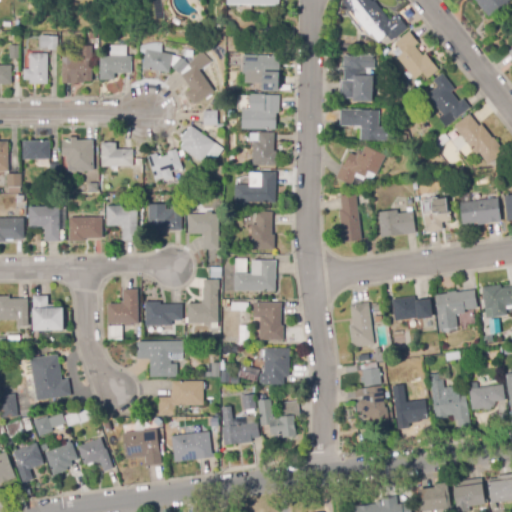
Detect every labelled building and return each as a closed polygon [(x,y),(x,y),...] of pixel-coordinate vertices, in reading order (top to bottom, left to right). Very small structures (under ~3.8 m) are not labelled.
[(379,43),(372,34),(369,36),(357,20),(355,22),(346,11),(348,9),(343,2),(345,0),(370,0),(372,2),(374,1),(390,21),(397,15),(408,28),(392,42),(387,36),(379,43)] [(509,0),(489,17),(475,0),(509,0)] [(415,80),(397,58),(403,53),(395,43),(409,32),(419,43),(415,46),(423,56),(425,54),(439,70),(428,79),(423,73),(415,80)] [(58,50),(48,50),(48,37),(58,37),(58,50)] [(20,59),(9,59),(9,46),(20,46),(20,59)] [(76,85),(72,85),(72,84),(68,83),(63,83),(62,52),(73,52),(73,56),(81,56),(81,46),(92,46),(92,81),(84,81),(84,83),(76,83),(76,85)] [(169,73),(143,69),(146,50),(173,55),(169,73)] [(30,84),(30,80),(24,80),(24,70),(30,70),(30,54),(48,54),(48,84),(30,84)] [(100,81),(100,56),(132,56),(132,74),(115,74),(115,80),(100,81)] [(279,91),(263,91),(263,83),(245,83),(245,74),(243,74),(243,56),(275,56),(275,64),(277,64),(277,73),(279,73),(279,91)] [(372,102),(353,102),(353,99),(339,98),(339,81),(344,81),(344,69),(343,69),(343,56),(374,56),(374,69),(365,69),(365,76),(372,76),(372,102)] [(179,74),(172,67),(181,57),(188,64),(179,74)] [(12,85),(0,85),(0,66),(12,66),(12,85)] [(194,105),(186,93),(191,89),(181,76),(195,66),(214,91),(194,105)] [(446,127),(439,119),(443,115),(427,95),(438,87),(433,81),(442,74),(455,90),(451,93),(459,102),(463,99),(470,108),(446,127)] [(401,77),(406,83),(399,88),(394,82),(401,77)] [(242,90),(233,90),(233,81),(242,81),(242,90)] [(273,130),(242,129),(243,110),(250,110),(251,95),(265,95),(265,96),(279,96),(279,114),(277,114),(276,123),(273,123),(273,130)] [(204,126),(204,111),(217,111),(218,126),(204,126)] [(392,141),(360,141),(360,127),(340,126),(340,111),(378,111),(378,128),(392,128),(392,141)] [(489,165),(479,153),(477,155),(455,127),(470,115),(479,127),(482,125),(493,138),(494,138),(505,152),(489,165)] [(202,163),(181,148),(184,143),(180,140),(191,126),(215,144),(202,163)] [(276,166),(252,166),(253,134),(258,134),(258,133),(274,133),(274,151),(276,151),(276,166)] [(437,151),(431,143),(444,133),(450,141),(437,151)] [(79,173),(76,170),(67,170),(67,156),(63,156),(62,141),(69,141),(69,138),(77,138),(77,141),(94,141),(94,171),(86,171),(83,173),(79,173)] [(23,160),(23,142),(50,141),(51,159),(23,160)] [(0,172),(0,142),(8,142),(9,172),(0,172)] [(102,167),(101,143),(116,143),(117,150),(133,149),(133,167),(102,167)] [(351,185),(336,178),(342,164),(344,165),(350,153),(355,155),(357,151),(361,153),(365,146),(385,155),(376,175),(375,174),(372,180),(365,177),(364,181),(355,177),(351,185)] [(165,182),(164,178),(156,181),(148,157),(157,154),(159,158),(168,155),(167,153),(176,149),(183,169),(171,173),(173,179),(165,182)] [(177,184),(174,175),(181,172),(184,181),(177,184)] [(275,203),(235,201),(235,185),(249,186),(250,172),(276,173),(275,203)] [(99,187),(85,187),(85,173),(99,173),(99,187)] [(7,188),(7,174),(21,174),(21,187),(7,188)] [(511,193),(503,194),(505,220),(511,219),(511,193)] [(343,243),(339,210),(342,210),(340,196),(356,194),(362,241),(343,243)] [(463,225),(460,203),(464,203),(464,202),(469,201),(469,202),(488,200),(488,198),(493,198),(493,199),(498,198),(501,222),(496,223),(496,222),(488,223),(488,224),(478,225),(478,223),(472,224),(463,225)] [(426,232),(422,202),(446,199),(447,211),(450,210),(451,221),(442,222),(443,230),(426,232)] [(149,233),(149,205),(165,205),(165,210),(171,210),(171,205),(182,205),(182,231),(163,231),(163,233),(149,233)] [(123,241),(123,226),(108,226),(107,207),(137,206),(138,241),(123,241)] [(45,242),(45,227),(29,227),(29,208),(59,207),(60,242),(45,242)] [(382,238),(378,212),(394,210),(395,213),(413,210),(416,233),(382,238)] [(274,250),(251,249),(251,225),(256,225),(256,212),(272,212),(272,235),(275,235),(274,250)] [(219,250),(204,250),(204,234),(188,234),(188,214),(219,214),(219,250)] [(6,243),(0,243),(0,218),(24,218),(24,240),(6,240),(6,243)] [(85,242),(70,242),(70,218),(102,218),(102,239),(85,239),(85,242)] [(275,292),(234,291),(235,259),(247,259),(247,274),(252,274),(252,261),(276,261),(275,292)] [(221,278),(210,278),(211,267),(221,268),(221,278)] [(188,324),(188,304),(203,303),(203,288),(204,288),(204,280),(219,280),(219,289),(218,289),(219,323),(188,324)] [(486,318),(484,306),(485,306),(482,288),(501,286),(501,289),(511,287),(511,313),(507,314),(507,316),(486,318)] [(108,324),(108,304),(124,304),(123,290),(138,290),(138,324),(108,324)] [(438,317),(436,295),(448,294),(447,292),(456,291),(456,292),(475,290),(477,309),(465,310),(465,314),(438,317)] [(34,331),(33,296),(48,296),(48,310),(64,310),(64,330),(34,331)] [(18,327),(18,320),(0,320),(0,297),(10,297),(10,299),(28,299),(28,327),(18,327)] [(395,321),(392,300),(415,297),(415,301),(430,299),(433,318),(418,320),(418,318),(395,321)] [(172,327),(146,326),(146,302),(160,302),(160,305),(182,305),(182,321),(172,321),(172,327)] [(248,311),(231,311),(231,303),(248,303),(248,311)] [(284,341),(260,340),(260,318),(253,318),(253,303),(282,303),(281,326),(284,326),(284,341)] [(353,348),(350,326),(353,325),(350,306),(368,303),(374,345),(353,348)] [(375,313),(374,305),(382,304),(383,312),(375,313)] [(465,324),(464,314),(474,313),(475,323),(465,324)] [(123,340),(108,340),(108,326),(123,326),(123,340)] [(249,343),(239,343),(240,326),(250,326),(249,343)] [(9,344),(8,337),(21,335),(21,343),(9,344)] [(490,335),(491,342),(483,343),(482,337),(490,335)] [(150,377),(150,359),(137,359),(137,342),(183,341),(184,355),(171,355),(171,377),(150,377)] [(284,385),(264,385),(264,384),(260,383),(261,348),(290,349),(289,378),(284,377),(284,385)] [(380,362),(379,358),(376,359),(375,349),(380,348),(381,353),(386,353),(387,361),(380,362)] [(447,361),(445,354),(459,352),(460,359),(447,361)] [(37,401),(30,359),(58,355),(62,381),(69,380),(71,396),(37,401)] [(364,387),(364,383),(362,383),(361,378),(363,377),(362,371),(364,371),(363,364),(376,362),(377,369),(379,369),(382,384),(364,387)] [(220,378),(212,377),(212,363),(221,363),(220,378)] [(256,382),(238,377),(240,368),(259,374),(256,382)] [(437,417),(430,375),(439,374),(440,380),(443,380),(444,388),(458,386),(460,397),(463,396),(466,412),(437,417)] [(176,415),(159,415),(159,398),(171,398),(171,392),(172,392),(172,382),(203,382),(203,406),(175,406),(176,415)] [(472,410),(468,384),(478,382),(479,388),(503,385),(505,401),(494,402),(495,407),(472,410)] [(374,425),(373,417),(365,418),(362,416),(361,409),(358,407),(357,404),(360,401),(358,401),(356,390),(382,386),(387,423),(374,425)] [(397,423),(392,388),(405,387),(407,402),(425,400),(427,417),(411,419),(412,421),(397,423)] [(416,400),(415,391),(422,391),(423,399),(416,400)] [(1,419),(0,411),(0,396),(15,395),(18,417),(1,419)] [(244,411),(242,397),(254,395),(256,409),(244,411)] [(274,440),(273,435),(271,436),(270,425),(261,427),(258,401),(271,400),(273,417),(275,417),(275,419),(280,419),(280,418),(284,417),(282,403),(298,401),(300,417),(294,418),(297,437),(274,440)] [(69,427),(65,416),(88,407),(93,419),(80,425),(79,423),(69,427)] [(224,446),(222,428),(224,428),(222,408),(231,407),(234,426),(258,423),(259,438),(252,439),(252,442),(224,446)] [(52,428),(48,419),(62,414),(65,423),(52,428)] [(39,437),(34,422),(47,417),(53,432),(39,437)] [(10,439),(6,427),(20,421),(24,434),(10,439)] [(147,467),(146,457),(127,459),(123,434),(157,429),(162,464),(147,467)] [(175,463),(171,437),(209,432),(213,458),(175,463)] [(104,472),(100,463),(94,465),(93,463),(85,466),(78,447),(101,438),(105,449),(106,449),(114,469),(104,472)] [(117,453),(114,444),(120,442),(123,451),(117,453)] [(24,483),(16,464),(17,463),(13,452),(36,443),(43,462),(29,468),(33,480),(24,483)] [(54,476),(45,453),(72,443),(78,459),(71,461),(73,465),(67,468),(68,470),(54,476)] [(0,484),(0,454),(6,452),(16,478),(0,484)] [(511,501),(491,504),(488,480),(497,479),(497,477),(511,474),(511,501)] [(456,509),(453,482),(481,479),(485,505),(456,509)] [(440,511),(440,510),(427,511),(420,511),(417,490),(434,488),(434,485),(447,483),(450,507),(453,507),(453,511),(440,511)] [(395,502),(396,505),(406,504),(406,507),(410,507),(410,511),(354,511),(354,506),(376,504),(376,502),(381,501),(381,499),(395,497),(395,499),(395,502)]
